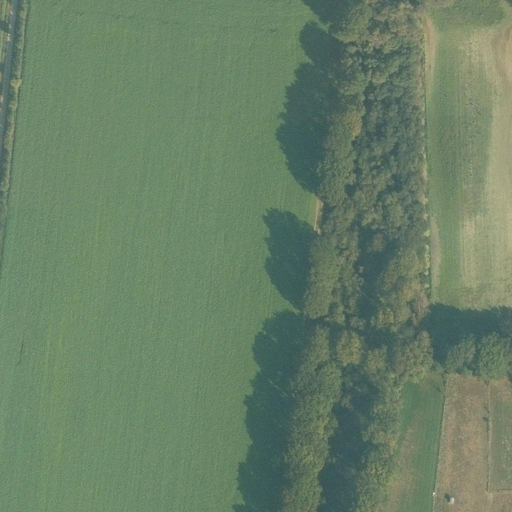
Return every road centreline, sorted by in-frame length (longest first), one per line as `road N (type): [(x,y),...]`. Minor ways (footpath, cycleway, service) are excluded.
road 1 (track): [(324,0),(324,147),(276,511)]
road 2 (unclassified): [(0,156),(18,0)]
